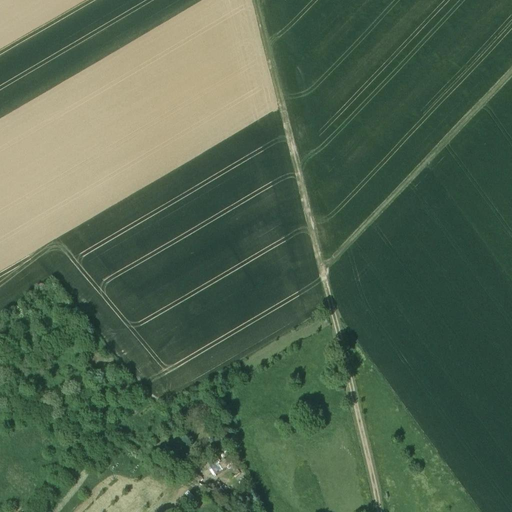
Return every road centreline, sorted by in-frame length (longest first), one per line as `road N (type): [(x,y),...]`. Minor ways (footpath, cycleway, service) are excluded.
road 1 (track): [(257,0),(380,511)]
road 2 (track): [(511,72),(322,270)]
